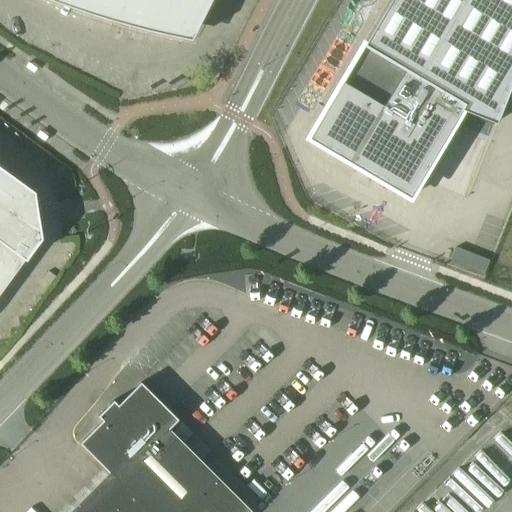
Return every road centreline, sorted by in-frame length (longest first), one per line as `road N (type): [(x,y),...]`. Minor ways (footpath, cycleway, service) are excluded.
road 1 (unclassified): [(188,199),(511,326)]
road 2 (unclassified): [(0,407),(188,199)]
road 3 (unclassified): [(188,199),(225,156),(307,0)]
road 4 (unclassified): [(0,71),(188,199)]
